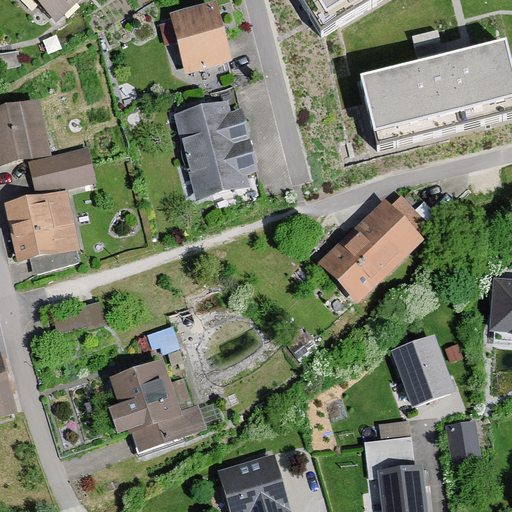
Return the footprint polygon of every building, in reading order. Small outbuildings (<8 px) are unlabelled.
[(34,0),(58,28),(85,0),(34,0)] [(297,0),(323,46),(405,0),(297,0)] [(221,6),(172,17),(184,77),(234,67),(221,6)] [(511,81),(507,60),(356,94),(370,153),(511,121),(511,81)] [(42,99),(0,107),(0,172),(0,173),(39,165),(55,161),(54,155),(42,99)] [(242,100),(176,113),(194,204),(260,192),(242,100)] [(55,161),(39,165),(43,194),(68,189),(98,183),(92,149),(54,155),(55,161)] [(43,194),(5,201),(19,277),(83,265),(68,189),(43,194)] [(318,269),(358,309),(423,244),(383,205),(318,269)] [(511,277),(487,276),(483,339),(511,341),(511,277)] [(55,309),(59,329),(106,319),(102,299),(55,309)] [(415,416),(458,401),(437,344),(395,359),(415,416)] [(0,417),(17,413),(0,354),(0,417)] [(164,358),(109,378),(119,405),(108,409),(118,436),(129,432),(140,462),(208,437),(187,379),(174,384),(164,358)] [(484,466),(479,428),(449,433),(455,471),(484,466)] [(291,511),(274,454),(217,471),(229,511),(291,511)] [(437,511),(435,482),(388,486),(390,511),(437,511)]
